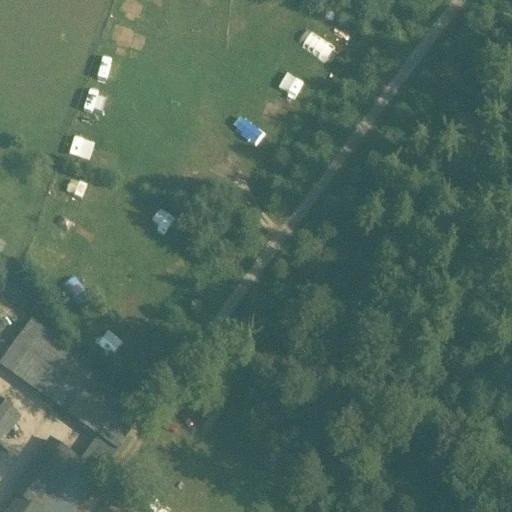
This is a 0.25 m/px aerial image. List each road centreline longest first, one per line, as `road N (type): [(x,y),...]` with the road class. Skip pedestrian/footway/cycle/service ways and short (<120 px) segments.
road 1 (track): [(214,328),(457,0)]
road 2 (track): [(511,447),(339,375),(241,357),(227,351),(214,328)]
road 3 (track): [(84,511),(214,328)]
